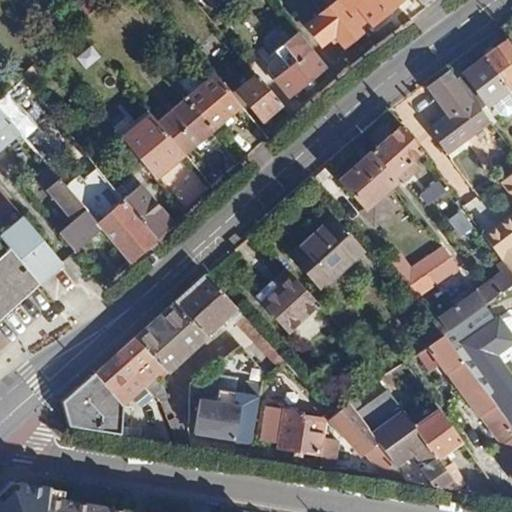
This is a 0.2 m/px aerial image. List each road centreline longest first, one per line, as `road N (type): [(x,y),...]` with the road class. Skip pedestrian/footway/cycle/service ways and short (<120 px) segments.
road 1 (tertiary): [(0,412),(386,79),(496,0)]
road 2 (residential): [(0,432),(32,450),(394,511)]
